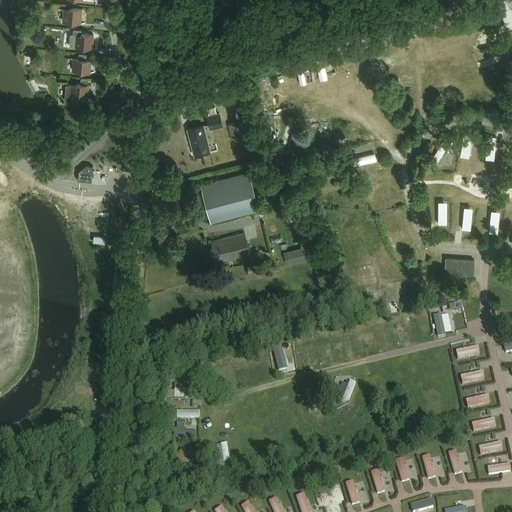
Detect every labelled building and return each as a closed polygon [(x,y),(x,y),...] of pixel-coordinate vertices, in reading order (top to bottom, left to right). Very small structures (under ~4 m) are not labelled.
[(511,28),(511,6),(510,0),(506,0),(497,2),(493,3),(495,10),(499,9),(505,30),(511,28)] [(64,9),(63,21),(81,23),(82,9),(70,7),(70,10),(64,9)] [(446,22),(447,40),(456,39),(455,21),(446,22)] [(427,27),(428,44),(437,43),(436,26),(427,27)] [(76,35),(75,47),(92,48),(94,34),(81,33),(81,35),(76,35)] [(388,54),(407,48),(405,41),(385,47),(388,54)] [(373,57),(378,56),(376,44),(363,46),(365,63),(374,61),(373,57)] [(499,48),(474,54),(476,61),(500,56),(499,48)] [(334,50),(336,69),(344,68),(341,49),(334,50)] [(79,54),(78,59),(74,59),(73,70),(90,72),(91,60),(86,60),(87,55),(79,54)] [(317,54),(318,78),(327,78),(326,54),(317,54)] [(298,82),(312,81),(311,59),(297,60),(298,82)] [(492,59),(479,61),(480,67),(493,65),(492,59)] [(278,83),(286,82),(285,67),(277,67),(278,83)] [(215,93),(239,86),(235,73),(212,79),(215,93)] [(66,85),(65,99),(78,101),(79,98),(88,99),(89,85),(88,85),(89,79),(82,79),(82,84),(77,84),(77,86),(66,85)] [(401,88),(416,84),(415,79),(400,83),(401,88)] [(262,99),(263,110),(279,109),(278,102),(271,102),(270,98),(262,99)] [(118,104),(110,103),(109,112),(118,112),(118,104)] [(212,129),(226,126),(222,112),(208,115),(212,129)] [(228,124),(232,138),(239,136),(235,122),(228,124)] [(196,157),(211,153),(203,125),(189,129),(196,157)] [(480,142),(475,163),(483,164),(488,144),(480,142)] [(99,155),(98,162),(105,162),(105,159),(115,160),(116,148),(108,148),(99,155)] [(374,151),(351,158),(354,165),(377,159),(374,151)] [(212,224),(260,211),(250,173),(201,186),(212,224)] [(365,178),(366,185),(389,181),(388,174),(365,178)] [(372,197),(373,208),(397,206),(397,200),(381,201),(381,197),(372,197)] [(343,239),(359,233),(357,227),(341,233),(343,239)] [(216,264),(250,254),(245,233),(213,242),(215,248),(212,249),(216,264)] [(345,249),(366,243),(364,237),(343,243),(345,249)] [(307,261),(304,248),(284,254),(288,266),(307,261)] [(473,276),(474,259),(444,258),(443,274),(473,276)] [(344,274),(348,289),(360,286),(358,279),(372,276),(370,267),(344,274)] [(408,285),(400,285),(401,291),(394,292),(396,307),(411,305),(408,285)] [(436,337),(452,333),(447,313),(432,317),(436,337)] [(404,324),(392,328),(397,347),(405,344),(402,337),(408,335),(404,324)] [(371,329),(376,345),(384,343),(379,326),(371,329)] [(454,351),(455,360),(478,355),(477,347),(454,351)] [(299,357),(301,369),(309,367),(307,355),(299,357)] [(482,372),(459,375),(460,385),(483,382),(482,372)] [(348,381),(348,384),(340,383),(337,398),(352,400),(355,382),(348,381)] [(486,395),(464,401),(466,410),(489,404),(486,395)] [(470,424),(472,433),(495,428),(493,419),(470,424)] [(197,438),(198,425),(174,424),(174,438),(197,438)] [(501,442),(477,448),(479,457),(503,450),(501,442)] [(176,458),(186,472),(201,461),(193,451),(188,455),(185,451),(176,458)] [(455,452),(447,454),(453,475),(461,473),(455,452)] [(427,480),(436,477),(430,455),(421,458),(427,480)] [(399,483),(408,481),(403,458),(395,460),(399,483)] [(510,465),(486,466),(487,474),(511,473),(510,465)] [(382,492),(379,471),(370,473),(374,494),(382,492)] [(349,505),(357,504),(353,482),(345,483),(349,505)] [(299,511),(308,511),(303,494),(294,497),(299,511)] [(271,511),(282,511),(276,498),(267,502),(271,511)] [(241,511),(252,511),(247,503),(239,507),(241,511)]
